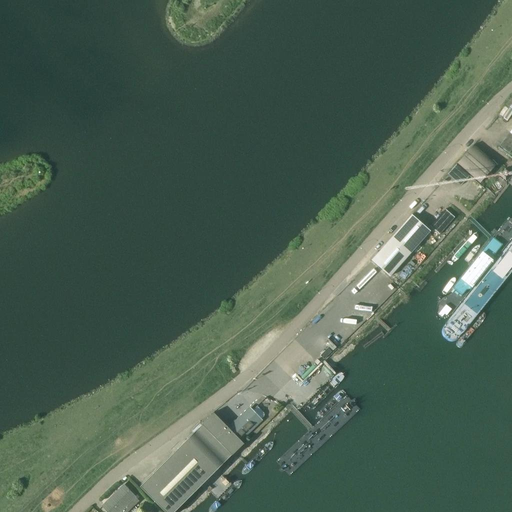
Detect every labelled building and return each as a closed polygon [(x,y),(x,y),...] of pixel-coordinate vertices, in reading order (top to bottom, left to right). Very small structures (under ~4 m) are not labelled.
[(496,166),(481,152),(473,146),(457,163),(480,184),(496,166)] [(456,164),(448,173),(460,185),(468,176),(456,164)] [(412,215),(371,260),(390,277),(430,231),(412,215)] [(443,324),(511,240),(511,223),(506,222),(431,313),(435,321),(443,324)] [(262,421),(260,420),(263,417),(264,415),(264,413),(257,406),(252,411),(249,409),(229,429),(213,413),(201,425),(186,441),(139,487),(155,503),(156,503),(164,511),(174,511),(243,444),(241,442),(262,421)] [(128,511),(139,501),(131,493),(124,486),(102,506),(107,511),(128,511)]
